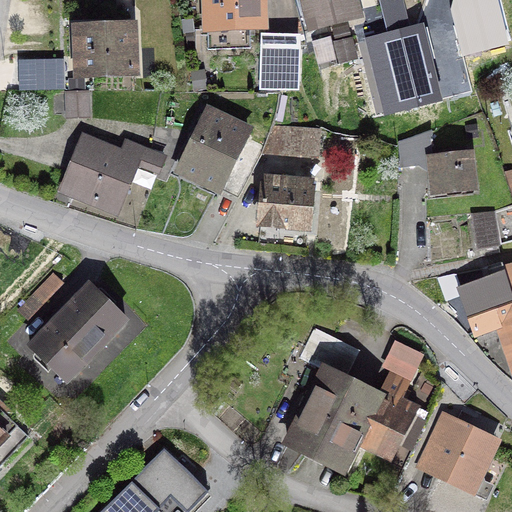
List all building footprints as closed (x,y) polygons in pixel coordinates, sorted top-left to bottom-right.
[(250,48),(250,28),(263,27),(261,0),(206,0),(208,49),(250,48)] [(359,15),(355,0),(302,0),(310,27),(359,15)] [(78,75),(134,73),(132,24),(105,25),(105,32),(77,33),(78,75)] [(292,84),(293,44),(262,43),(260,88),(281,89),(292,84)] [(62,58),(19,60),(20,88),(63,87),(62,58)] [(86,91),(67,92),(67,114),(87,114),(86,91)] [(207,111),(179,170),(238,199),(262,150),(243,141),(248,131),(207,111)] [(273,126),(263,151),(318,156),(320,130),(273,126)] [(86,139),(68,178),(77,182),(72,194),(118,212),(138,163),(158,171),(163,157),(142,149),(137,160),(86,139)] [(431,156),(434,192),(473,188),(469,152),(431,156)] [(259,225),(308,229),(312,181),(265,177),(259,225)] [(473,213),(479,248),(499,244),(493,211),(473,213)] [(491,305),(511,298),(511,294),(503,266),(502,263),(488,267),(491,278),(480,282),(478,276),(471,278),(473,284),(459,290),(475,333),(499,324),(491,305)] [(511,263),(503,266),(511,294),(511,263)] [(36,292),(45,301),(62,283),(53,274),(36,292)] [(60,316),(95,350),(125,319),(90,285),(60,316)] [(45,301),(36,292),(18,310),(27,319),(45,301)] [(511,298),(491,305),(499,324),(511,364),(511,298)] [(95,350),(60,316),(30,346),(65,380),(95,350)] [(325,369),(342,378),(356,350),(315,329),(300,358),(324,370),(325,369)] [(342,470),(357,440),(356,440),(378,396),(378,395),(342,378),(325,369),(324,370),(287,443),(342,470)] [(356,440),(357,440),(387,455),(410,411),(414,413),(417,407),(404,400),(408,393),(402,390),(406,383),(390,375),(382,390),(381,389),(378,395),(378,396),(356,440)] [(0,466),(28,437),(0,410),(0,466)] [(490,458),(488,451),(494,438),(443,413),(434,431),(448,437),(434,465),(441,468),(436,477),(468,492),(476,476),(483,474),(490,458)] [(164,451),(104,511),(153,511),(189,475),(164,451)] [(189,475),(169,496),(185,511),(186,511),(203,489),(189,475)]
